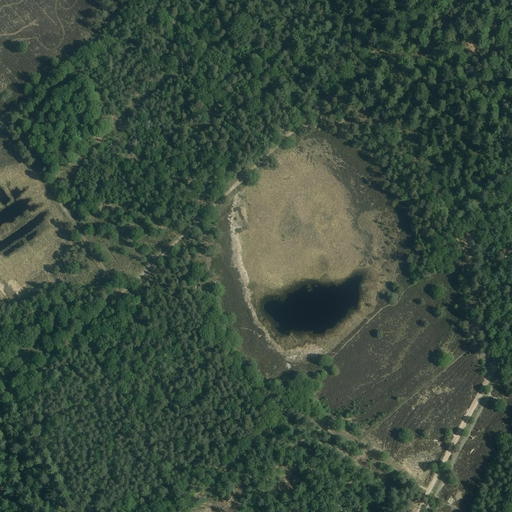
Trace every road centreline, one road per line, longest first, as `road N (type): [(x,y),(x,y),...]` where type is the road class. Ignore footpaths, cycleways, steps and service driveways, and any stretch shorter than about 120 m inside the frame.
road 1 (track): [(12,398),(426,0)]
road 2 (track): [(7,116),(120,295)]
road 3 (track): [(417,511),(511,336)]
road 4 (track): [(0,123),(130,0)]
road 5 (track): [(289,407),(182,511)]
road 6 (track): [(12,398),(67,511)]
